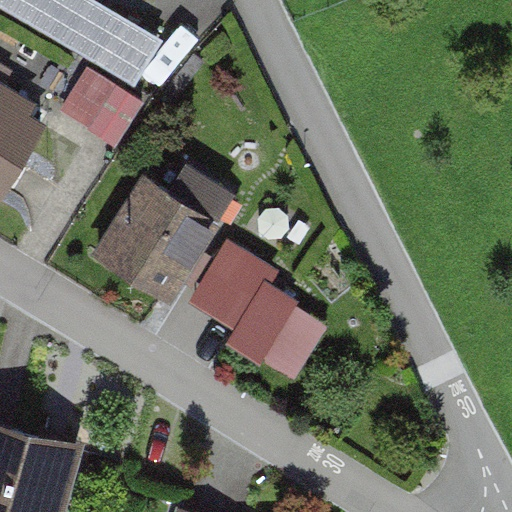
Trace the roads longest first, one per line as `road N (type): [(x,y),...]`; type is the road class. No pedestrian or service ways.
road 1 (residential): [(263,0),(511,508)]
road 2 (residential): [(395,511),(0,271)]
